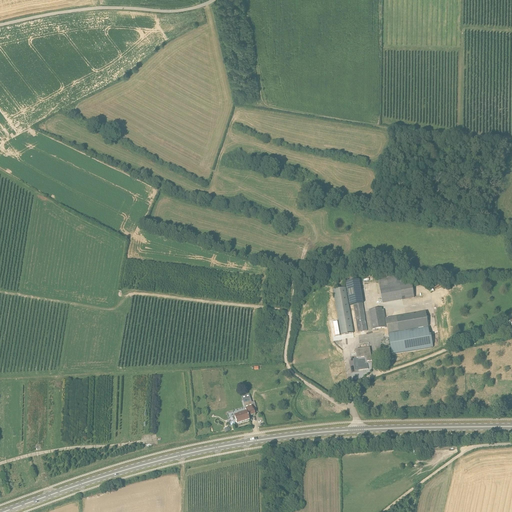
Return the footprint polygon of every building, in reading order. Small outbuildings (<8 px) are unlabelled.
[(414,298),(412,282),(404,283),(404,280),(400,281),(399,275),(378,279),(379,287),(379,288),(382,304),(414,298)] [(349,306),(354,305),(358,332),(358,333),(367,331),(362,304),(363,304),(359,281),(346,283),(349,306)] [(345,288),(333,291),(342,340),(348,339),(348,342),(355,340),(345,288)] [(369,310),(372,330),(387,328),(384,310),(382,310),(382,308),(369,310)] [(388,334),(428,327),(425,312),(386,319),(388,334)] [(392,355),(432,348),(428,328),(388,335),(392,355)] [(355,351),(357,359),(364,358),(364,357),(366,357),(367,362),(372,361),(369,348),(355,351)] [(255,414),(251,401),(249,395),(242,397),(244,403),(246,412),(234,416),(237,424),(249,420),(248,417),(255,414)]
